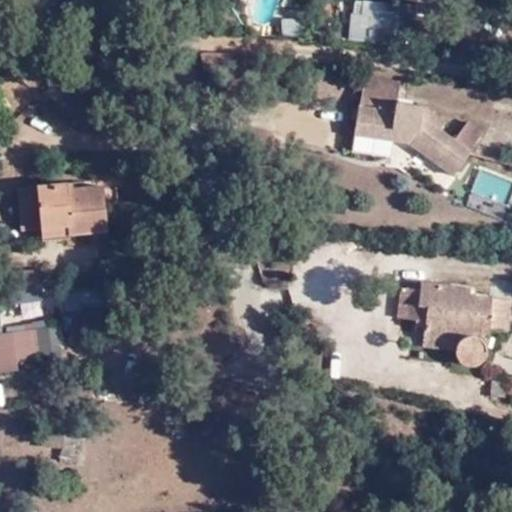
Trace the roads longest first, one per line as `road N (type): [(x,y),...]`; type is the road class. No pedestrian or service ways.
road 1 (residential): [(313,511),(286,379),(225,243),(175,38)]
road 2 (residential): [(175,38),(511,81)]
